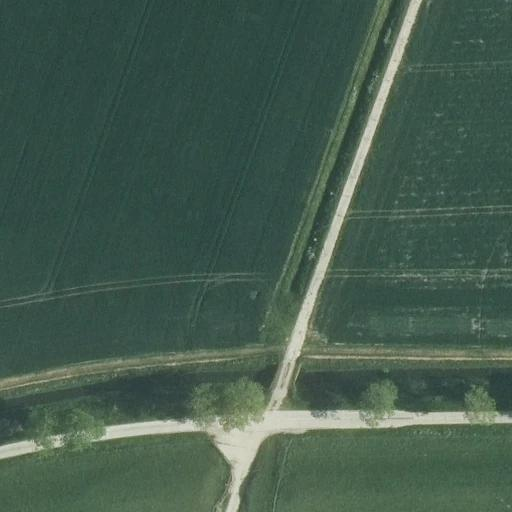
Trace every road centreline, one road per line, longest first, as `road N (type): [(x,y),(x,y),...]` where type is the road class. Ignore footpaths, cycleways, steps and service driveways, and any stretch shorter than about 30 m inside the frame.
road 1 (unclassified): [(0,452),(182,426),(511,420)]
road 2 (track): [(414,0),(291,352)]
